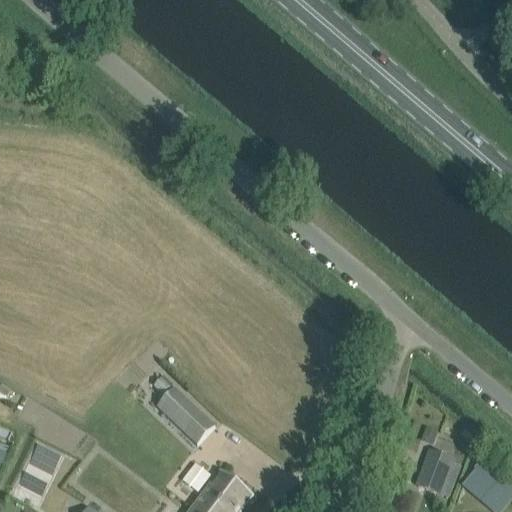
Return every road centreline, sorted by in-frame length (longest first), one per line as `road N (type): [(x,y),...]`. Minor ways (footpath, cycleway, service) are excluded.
road 1 (tertiary): [(412,322),(27,0)]
road 2 (primary): [(511,189),(292,0)]
road 3 (tertiary): [(337,511),(412,322)]
road 4 (unclassified): [(511,94),(417,0)]
road 5 (unclassified): [(511,409),(412,322)]
